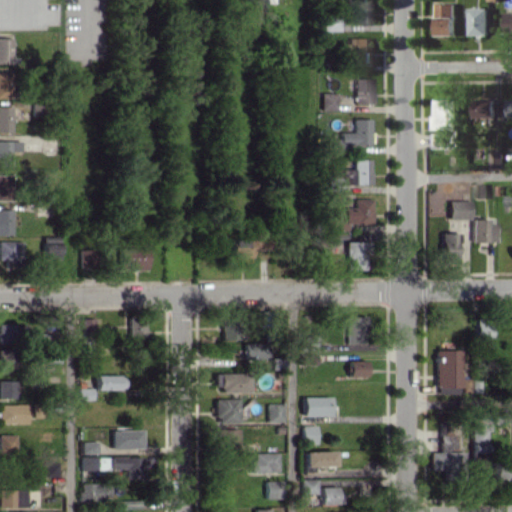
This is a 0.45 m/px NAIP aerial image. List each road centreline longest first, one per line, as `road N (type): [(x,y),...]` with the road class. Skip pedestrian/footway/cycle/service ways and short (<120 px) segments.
road 1 (residential): [(0,292),(511,288)]
road 2 (residential): [(403,0),(405,511)]
road 3 (residential): [(179,291),(178,511)]
